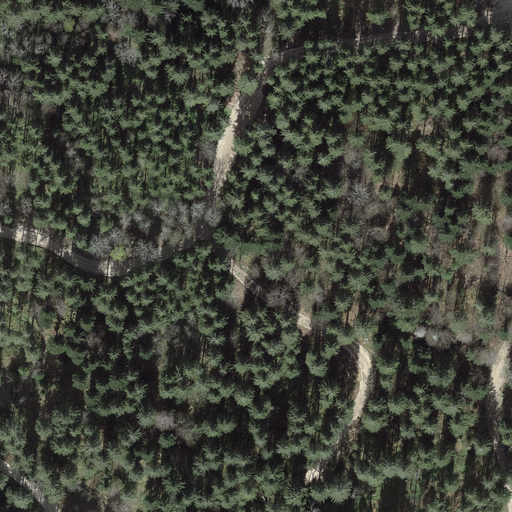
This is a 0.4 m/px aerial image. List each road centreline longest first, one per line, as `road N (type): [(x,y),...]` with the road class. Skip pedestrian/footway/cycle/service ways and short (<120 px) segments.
road 1 (track): [(511,20),(312,50),(116,92),(0,104)]
road 2 (track): [(511,502),(490,412),(494,371),(511,334)]
